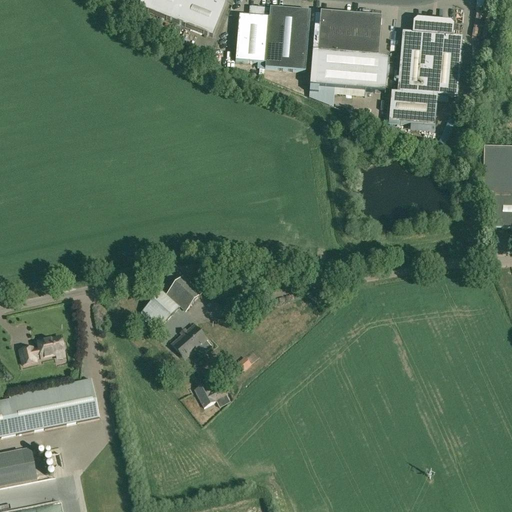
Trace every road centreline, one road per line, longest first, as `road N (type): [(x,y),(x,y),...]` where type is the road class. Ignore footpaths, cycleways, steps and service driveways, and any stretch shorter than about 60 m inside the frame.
road 1 (unclassified): [(0,310),(219,264),(370,278)]
road 2 (unclassified): [(511,262),(370,278)]
